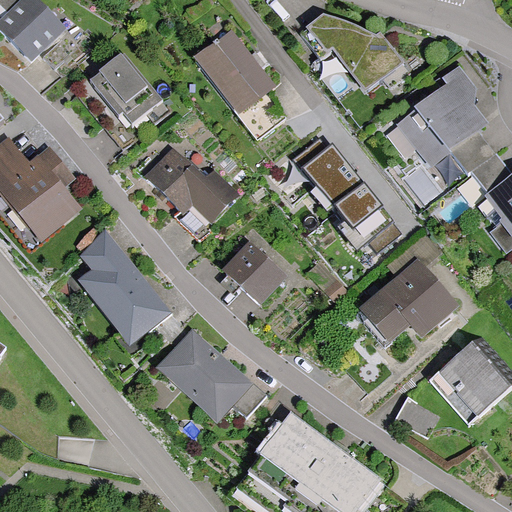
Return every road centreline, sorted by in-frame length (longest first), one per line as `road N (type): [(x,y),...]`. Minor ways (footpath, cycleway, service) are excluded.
road 1 (residential): [(0,72),(76,141),(204,305),(286,375),(495,511)]
road 2 (residential): [(0,275),(199,511)]
